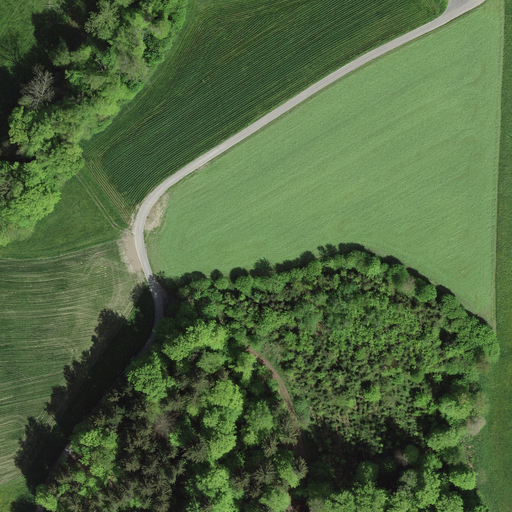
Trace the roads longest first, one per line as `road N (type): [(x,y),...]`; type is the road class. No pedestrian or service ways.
road 1 (residential): [(39,511),(63,449),(130,371),(154,329),(155,292),(138,244),(150,200),(359,61),(478,0)]
road 2 (track): [(155,292),(188,304),(299,395),(316,511)]
